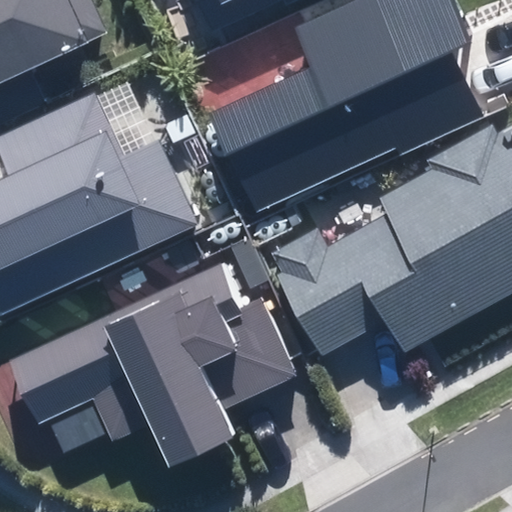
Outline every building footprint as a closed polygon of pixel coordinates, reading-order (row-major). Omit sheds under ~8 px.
[(0,0),(0,83),(109,32),(93,0),(0,0)] [(195,0),(212,34),(284,0),(195,0)] [(211,113),(257,212),(395,149),(399,156),(485,117),(454,51),(472,43),(452,0),(352,0),(293,27),(311,67),(211,113)] [(0,315),(0,316),(200,225),(161,142),(125,158),(95,91),(0,133),(0,155),(8,173),(0,176),(0,315)] [(387,319),(405,352),(511,292),(511,127),(498,135),(493,124),(428,159),(433,168),(378,198),(388,216),(328,249),(317,230),(273,254),(282,271),(278,274),(322,354),(387,319)] [(227,409),(296,378),(259,297),(236,307),(218,266),(9,360),(39,424),(51,419),(65,449),(106,430),(111,442),(148,425),(168,469),(239,436),(227,409)]
